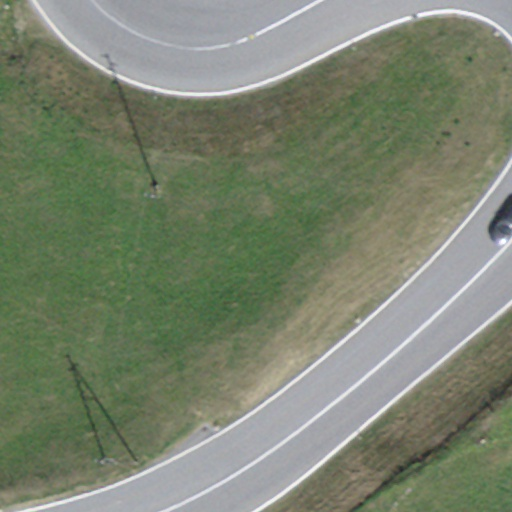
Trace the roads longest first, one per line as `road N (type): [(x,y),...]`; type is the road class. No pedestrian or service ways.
road 1 (secondary): [(511,242),(358,384),(243,470),(161,511)]
road 2 (secondary): [(89,0),(130,32),(195,49),(230,45),(319,0)]
